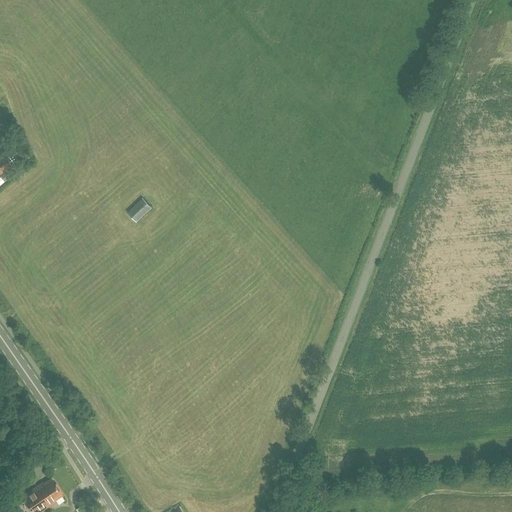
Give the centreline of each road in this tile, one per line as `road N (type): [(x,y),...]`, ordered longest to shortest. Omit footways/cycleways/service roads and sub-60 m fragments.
road 1 (unclassified): [(277,511),(473,0)]
road 2 (secondary): [(119,511),(0,336)]
